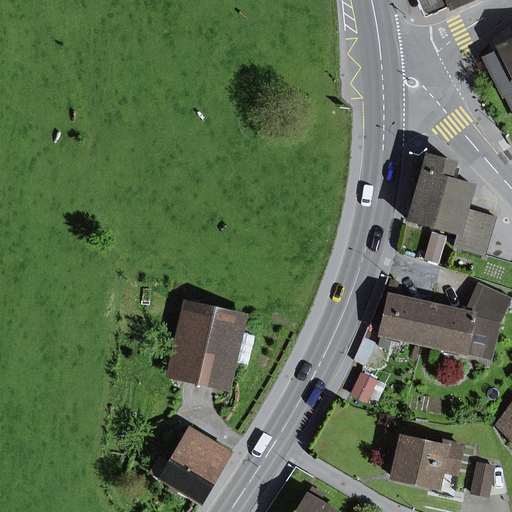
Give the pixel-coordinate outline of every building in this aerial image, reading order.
[(418,0),(424,14),(429,15),(454,3),(453,0),(418,0)] [(511,39),(507,42),(508,44),(500,47),(502,50),(490,57),(488,64),(504,97),(506,96),(511,93),(511,39)] [(452,167),(453,164),(427,157),(415,200),(409,220),(458,234),(454,248),(484,256),(495,217),(466,209),(473,187),(456,182),(448,180),(452,167)] [(448,180),(456,182),(459,169),(452,167),(448,180)] [(435,261),(442,239),(430,235),(424,257),(435,261)] [(394,292),(396,282),(389,281),(387,291),(394,292)] [(490,357),(500,314),(506,299),(479,287),(466,315),(432,307),(424,342),(490,357)] [(390,298),(382,333),(424,342),(432,307),(390,298)] [(196,307),(180,376),(219,385),(235,317),(196,307)] [(362,375),(352,395),(366,402),(376,382),(362,375)] [(511,407),(498,428),(511,441),(511,407)] [(160,458),(151,473),(202,503),(231,454),(190,429),(169,464),(160,458)] [(438,487),(441,471),(456,474),(462,447),(443,443),(442,448),(402,439),(394,478),(438,487)] [(478,464),(472,494),(488,497),(494,468),(478,464)] [(312,489),(298,511),(334,511),(319,503),(323,496),(312,489)]
